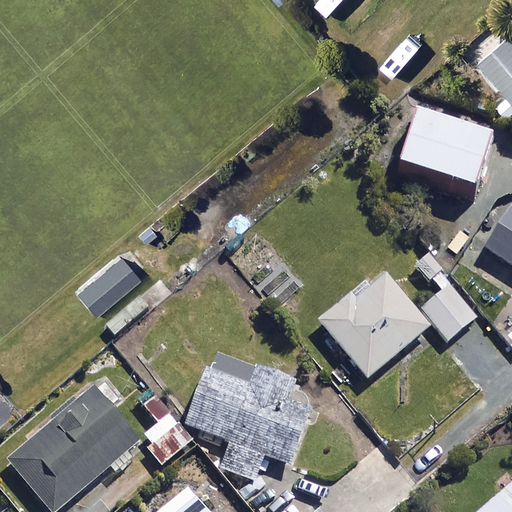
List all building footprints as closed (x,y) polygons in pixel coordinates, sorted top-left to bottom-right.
[(495,27),(462,54),(475,69),(481,64),(511,101),(511,40),(509,43),(495,27)] [(494,150),(420,126),(402,180),(476,204),(494,150)] [(511,212),(485,254),(511,272),(511,212)] [(443,274),(427,257),(413,271),(429,287),(443,274)] [(136,282),(117,259),(76,295),(95,317),(136,282)] [(430,335),(386,284),(357,310),(352,304),(320,332),(369,388),(430,335)] [(478,323),(449,291),(421,316),(450,348),(478,323)] [(214,362),(189,434),(243,452),(233,480),(258,488),(267,461),(294,470),(312,418),(291,410),(297,391),(214,362)] [(68,511),(141,451),(95,397),(9,469),(45,511),(68,511)] [(179,431),(169,421),(147,442),(157,452),(179,431)] [(511,511),(511,487),(498,499),(501,503),(490,511),(511,511)] [(202,511),(189,496),(168,511),(202,511)]
